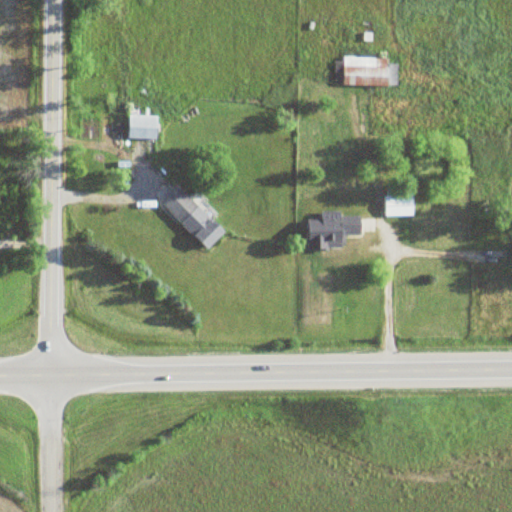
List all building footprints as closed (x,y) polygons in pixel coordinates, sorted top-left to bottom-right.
[(398,62),(390,62),(390,57),(344,56),(344,61),(336,61),(336,84),(398,85),(398,62)] [(158,138),(158,114),(129,114),(129,138),(158,138)] [(414,216),(414,186),(385,186),(385,216),(414,216)] [(179,187),(162,205),(209,249),(225,230),(179,187)] [(308,218),(308,249),(345,248),(345,234),(362,234),(362,215),(341,215),(341,210),(321,210),(321,218),(308,218)]
